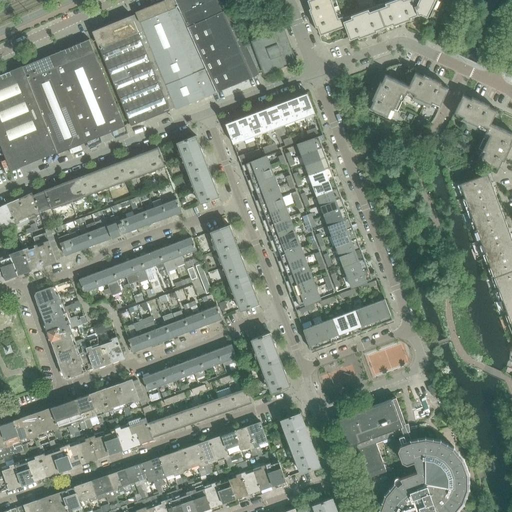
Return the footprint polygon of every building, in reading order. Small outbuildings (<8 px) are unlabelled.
[(136,14),(132,16),(169,110),(175,107),(176,109),(183,105),(203,97),(217,92),(174,0),(163,0),(135,12),(136,14)] [(174,0),(217,92),(224,89),(253,77),(259,74),(259,73),(246,45),(245,44),(225,0),(174,0)] [(342,16),(338,6),(335,0),(333,0),(332,0),(331,0),(307,0),(311,8),(309,9),(316,27),(317,26),(320,35),(345,26),(346,25),(343,18),(342,16)] [(418,14),(412,0),(383,0),(385,2),(377,5),(384,27),(392,24),(393,25),(411,18),(410,17),(418,14)] [(430,18),(437,0),(412,0),(418,14),(420,13),(430,18)] [(384,27),(377,5),(368,8),(367,5),(349,11),(350,15),(343,18),(346,25),(345,26),(350,39),(358,36),(359,38),(377,31),(376,29),(384,27)] [(93,31),(95,37),(130,123),(131,125),(169,110),(132,16),(131,15),(131,16),(112,23),(106,26),(93,31)] [(253,42),(246,45),(259,73),(264,71),(264,72),(279,67),(290,62),(295,61),(283,30),(253,41),(253,42)] [(124,125),(89,40),(89,39),(22,66),(0,74),(0,143),(11,170),(57,152),(58,153),(124,125)] [(439,108),(448,88),(440,84),(441,83),(424,74),(423,76),(415,72),(409,85),(405,93),(406,93),(414,97),(412,100),(429,108),(431,105),(439,108)] [(405,96),(405,94),(406,95),(406,93),(405,93),(409,85),(385,74),(381,82),(380,82),(372,99),(373,100),(369,108),(390,117),(394,109),(398,111),(404,96),(405,96)] [(315,113),(307,93),(307,92),(297,96),(304,117),(315,113)] [(491,123),(497,110),(488,106),(489,105),(472,97),(471,98),(463,95),(454,115),(461,119),(460,123),(477,131),(479,127),(486,130),(485,132),(485,133),(486,133),(491,123)] [(304,117),(297,96),(287,100),(294,121),(304,117)] [(294,121),(287,100),(276,104),(284,124),(294,121)] [(284,124),(276,104),(266,108),(274,128),(284,124)] [(274,128),(266,108),(256,112),(264,132),(274,128)] [(264,132),(256,112),(246,115),(254,136),(264,132)] [(254,136),(246,115),(236,119),(244,140),(254,136)] [(244,140),(236,119),(225,123),(233,144),(244,140)] [(504,160),(511,143),(510,142),(511,138),(511,133),(491,123),(486,133),(485,133),(478,149),(482,151),(478,159),(499,168),(502,160),(504,160)] [(318,133),(315,128),(309,130),(311,136),(318,133)] [(311,136),(309,130),(303,132),(305,138),(311,136)] [(322,147),(320,142),(325,141),(323,134),(322,135),(298,144),(302,155),(322,147)] [(201,148),(196,135),(178,142),(184,159),(189,172),(207,166),(202,153),(203,153),(201,148)] [(297,141),(295,135),(289,137),(291,143),(297,141)] [(291,143),(289,137),(283,140),(285,146),(291,143)] [(277,149),(275,143),(269,145),(271,151),(277,149)] [(271,151),(269,145),(263,147),(265,153),(271,151)] [(165,165),(158,147),(120,162),(127,180),(145,173),(145,175),(148,173),(147,172),(165,165)] [(326,157),(324,151),(322,147),(302,155),(305,165),(326,157)] [(261,155),(259,149),(251,152),(254,157),(261,155)] [(254,157),(251,152),(244,154),(246,160),(254,157)] [(271,166),(267,156),(242,165),(241,165),(244,172),(244,171),(248,169),(250,174),(271,166)] [(330,167),(329,164),(326,157),(305,165),(309,175),(330,167)] [(127,180),(120,162),(82,176),(89,194),(90,196),(92,195),(91,193),(107,187),(108,189),(110,188),(110,186),(127,180)] [(214,183),(212,177),(212,178),(207,166),(189,172),(200,202),(218,196),(214,183)] [(274,176),(271,166),(250,174),(252,179),(248,180),(247,179),(249,186),(274,176)] [(334,177),(332,172),(330,167),(309,175),(313,185),(334,177)] [(497,197),(488,173),(459,183),(468,207),(497,197)] [(89,194),(82,176),(45,190),(45,191),(51,206),(52,208),(70,201),(70,204),(73,203),(72,200),(89,194)] [(278,186),(274,176),(249,186),(251,192),(252,192),(252,191),(256,189),(257,194),(278,186)] [(337,187),(336,184),(334,177),(313,185),(317,195),(337,187)] [(282,197),(278,186),(257,194),(259,199),(255,200),(255,199),(254,200),(257,206),(282,197)] [(341,197),(339,192),(337,187),(317,195),(321,205),(341,197)] [(51,206),(45,191),(33,195),(40,210),(51,206)] [(40,210),(33,195),(32,193),(19,198),(29,221),(38,217),(37,215),(41,213),(40,210)] [(149,224),(144,211),(143,208),(138,209),(135,202),(140,200),(139,196),(129,200),(135,214),(140,227),(149,224)] [(286,207),(282,197),(257,206),(259,212),(260,212),(259,211),(263,210),(265,214),(286,207)] [(345,207),(344,205),(341,197),(321,205),(324,215),(345,207)] [(505,220),(497,197),(468,207),(477,230),(505,220)] [(30,222),(29,221),(19,198),(7,204),(16,224),(18,228),(30,222)] [(182,212),(177,198),(163,204),(168,217),(182,212)] [(168,217),(163,204),(161,199),(153,202),(155,207),(153,207),(158,220),(168,217)] [(16,224),(7,204),(0,206),(0,221),(3,227),(10,224),(11,226),(16,224)] [(158,220),(153,207),(144,211),(149,224),(158,220)] [(290,217),(286,207),(265,214),(267,219),(263,221),(262,220),(264,226),(290,217)] [(349,217),(347,212),(345,207),(324,215),(328,225),(349,217)] [(140,227),(135,214),(125,218),(130,231),(140,227)] [(121,234),(116,221),(117,221),(114,215),(105,218),(108,225),(107,225),(112,238),(121,234)] [(293,227),(290,217),(264,226),(267,233),(267,232),(267,231),(271,230),(273,235),(293,227)] [(353,228),(352,225),(349,217),(328,225),(332,236),(353,228)] [(125,218),(117,221),(116,221),(121,234),(130,231),(125,218)] [(511,243),(511,239),(505,220),(477,230),(485,253),(511,243)] [(3,227),(0,221),(0,237),(2,237),(4,243),(6,242),(9,241),(6,234),(5,234),(2,227),(3,227)] [(112,238),(107,225),(102,227),(100,221),(96,222),(103,241),(112,238)] [(103,241),(96,222),(86,226),(87,227),(93,245),(103,241)] [(236,243),(230,224),(211,231),(218,250),(236,243)] [(93,245),(87,227),(80,230),(81,235),(79,235),(84,248),(93,245)] [(297,237),(293,227),(273,235),(274,239),(270,241),(270,240),(269,240),(272,246),(297,237)] [(60,257),(50,228),(45,229),(46,233),(55,259),(60,257)] [(357,238),(354,233),(353,228),(332,236),(336,246),(357,238)] [(84,248),(79,235),(77,236),(76,231),(69,234),(71,238),(70,239),(74,252),(84,248)] [(55,259),(46,233),(41,234),(44,241),(36,244),(43,265),(56,261),(55,259)] [(43,265),(36,244),(34,245),(35,247),(29,249),(28,247),(27,247),(26,244),(27,243),(24,235),(18,237),(23,249),(31,270),(43,265)] [(196,250),(191,237),(176,242),(181,255),(196,250)] [(301,247),(297,237),(272,246),(274,253),(275,253),(274,252),(279,250),(280,255),(301,247)] [(360,248),(359,245),(357,238),(336,246),(340,255),(360,248)] [(74,252),(70,239),(60,242),(65,255),(74,252)] [(181,255),(176,242),(167,246),(176,268),(185,264),(181,255)] [(241,255),(236,243),(218,250),(229,279),(247,272),(243,260),(242,257),(242,255),(241,255)] [(511,269),(511,243),(485,253),(493,276),(511,269)] [(176,269),(176,268),(167,246),(158,249),(163,262),(168,274),(170,273),(170,271),(176,269)] [(305,257),(301,247),(280,255),(282,260),(278,261),(278,260),(277,260),(279,267),(305,257)] [(364,258),(362,253),(360,248),(340,255),(343,265),(364,258)] [(23,249),(19,250),(20,253),(13,255),(12,253),(11,253),(18,274),(31,270),(23,249)] [(165,266),(163,262),(158,249),(149,253),(154,265),(156,265),(158,268),(165,266)] [(18,274),(11,253),(9,254),(10,256),(4,258),(3,256),(0,257),(0,263),(5,279),(18,274)] [(151,267),(154,265),(149,253),(140,256),(148,279),(149,279),(149,281),(155,278),(151,267)] [(148,279),(140,256),(133,258),(130,260),(138,281),(139,280),(139,282),(148,279)] [(309,267),(305,257),(279,267),(282,273),(282,272),(286,270),(288,275),(309,267)] [(186,267),(199,262),(197,258),(185,263),(186,267)] [(368,268),(367,265),(364,258),(343,265),(347,276),(368,268)] [(138,281),(130,260),(121,263),(126,276),(129,284),(138,281)] [(126,276),(121,263),(112,266),(117,279),(126,276)] [(212,291),(201,263),(196,266),(206,294),(212,291)] [(117,279),(112,266),(103,270),(107,283),(112,295),(122,292),(117,279)] [(197,277),(193,267),(187,269),(190,277),(191,280),(197,277)] [(312,277),(309,267),(288,275),(290,280),(286,281),(285,280),(287,287),(312,277)] [(351,286),(376,277),(377,277),(374,270),(373,271),(374,271),(370,273),(368,268),(347,276),(351,286)] [(511,295),(511,269),(493,276),(502,299),(511,295)] [(107,283),(103,270),(93,274),(98,287),(107,283)] [(259,303),(254,289),(253,285),(252,285),(247,272),(229,279),(241,309),(259,303)] [(84,292),(98,287),(93,274),(79,279),(84,292)] [(316,287),(312,277),(287,287),(289,293),(290,293),(290,292),(294,290),(296,295),(316,287)] [(61,299),(59,294),(57,294),(54,286),(37,292),(35,295),(39,306),(61,299)] [(320,298),(316,287),(296,295),(297,300),(293,301),(293,300),(292,301),(295,308),(296,308),(295,307),(300,306),(320,298)] [(155,295),(152,288),(146,290),(149,297),(155,295)] [(143,299),(141,293),(134,296),(136,302),(143,299)] [(168,301),(165,295),(159,297),(161,302),(164,303),(168,301)] [(511,321),(511,295),(502,299),(510,322),(511,321)] [(392,319),(385,298),(375,302),(382,323),(392,319)] [(63,312),(76,307),(81,306),(79,300),(74,302),(75,303),(65,307),(63,302),(62,303),(61,299),(39,306),(46,323),(55,320),(53,315),(63,312)] [(382,323),(375,302),(364,306),(372,327),(382,323)] [(222,318),(217,305),(203,311),(208,324),(222,318)] [(372,327),(364,306),(354,310),(362,330),(372,327)] [(190,331),(185,318),(184,318),(181,310),(173,313),(176,321),(175,321),(180,334),(190,331)] [(362,330),(354,310),(344,314),(352,334),(362,330)] [(208,324),(203,311),(193,314),(198,327),(208,324)] [(82,324),(81,322),(80,319),(78,320),(76,316),(66,320),(63,312),(53,315),(55,320),(46,323),(50,336),(71,328),(82,324)] [(180,334),(175,321),(175,322),(172,313),(163,316),(163,317),(166,325),(171,338),(180,334)] [(198,327),(193,314),(185,318),(190,331),(198,327)] [(352,334),(344,314),(334,317),(341,338),(352,334)] [(161,341),(156,329),(151,316),(142,320),(147,332),(152,345),(161,341)] [(331,342),(324,321),(322,322),(320,317),(313,320),(315,325),(314,325),(321,346),(331,342)] [(341,338),(334,317),(324,321),(331,342),(341,338)] [(321,346),(314,325),(312,326),(310,321),(302,324),(304,329),(303,329),(311,350),(321,346)] [(97,334),(114,328),(111,322),(95,328),(97,334)] [(171,338),(166,325),(156,329),(161,341),(171,338)] [(73,342),(71,334),(73,333),(71,328),(50,336),(54,348),(63,345),(65,350),(75,346),(85,342),(83,339),(73,342)] [(152,345),(147,332),(138,336),(143,348),(152,345)] [(274,343),(270,332),(252,339),(262,365),(280,359),(276,348),(274,343)] [(143,348),(138,336),(128,339),(133,352),(143,348)] [(103,355),(99,345),(100,345),(98,337),(89,340),(91,345),(86,347),(86,348),(89,356),(94,368),(111,362),(108,353),(103,355)] [(124,357),(117,337),(111,338),(112,341),(100,345),(99,345),(103,355),(108,353),(111,362),(124,357)] [(238,361),(232,346),(231,344),(217,349),(226,373),(231,371),(229,364),(238,361)] [(89,356),(86,348),(82,349),(83,352),(77,354),(75,346),(65,350),(63,345),(54,348),(61,366),(89,356)] [(226,373),(217,349),(208,353),(212,366),(216,364),(219,371),(218,372),(219,376),(226,373)] [(212,366),(208,353),(199,356),(204,369),(212,366)] [(84,372),(81,363),(87,361),(90,369),(94,368),(89,356),(61,366),(64,376),(67,377),(84,372)] [(204,369),(199,356),(189,360),(194,372),(197,378),(205,375),(203,369),(204,369)] [(284,369),(280,359),(262,365),(271,392),(290,385),(285,374),(286,374),(284,369)] [(194,372),(189,360),(180,363),(185,376),(194,372)] [(185,376),(180,363),(171,367),(176,379),(185,376)] [(176,379),(171,367),(162,370),(166,383),(176,379)] [(168,387),(166,383),(162,370),(152,374),(157,386),(161,385),(162,389),(168,387)] [(157,386),(152,374),(143,377),(147,390),(157,386)] [(134,386),(132,381),(132,379),(115,385),(118,394),(123,392),(126,402),(133,400),(134,401),(139,399),(138,396),(136,391),(134,386)] [(442,390),(439,382),(428,386),(431,394),(432,393),(434,397),(441,394),(440,391),(442,390)] [(126,402),(123,392),(118,394),(115,385),(102,389),(109,409),(113,408),(114,412),(123,409),(121,404),(126,402)] [(251,402),(246,388),(232,393),(237,407),(251,402)] [(109,409),(102,389),(89,394),(95,411),(98,417),(106,414),(104,411),(109,409)] [(237,407),(232,393),(217,398),(222,412),(237,407)] [(95,411),(89,394),(77,399),(84,418),(87,428),(93,426),(92,425),(99,423),(95,412),(95,411)] [(467,488),(467,474),(462,460),(452,449),(440,441),(424,439),(418,440),(416,429),(409,430),(408,423),(405,423),(396,397),(391,399),(335,420),(345,447),(347,446),(349,452),(347,453),(358,482),(386,471),(376,443),(403,433),(407,443),(400,445),(398,450),(402,461),(407,464),(414,461),(418,471),(400,478),(399,477),(397,477),(396,477),(395,479),(394,480),(395,482),(396,483),(386,495),(381,509),(381,511),(453,511),(462,502),(467,488)] [(222,412),(217,398),(204,403),(209,417),(222,412)] [(84,418),(77,399),(64,403),(72,425),(80,423),(79,420),(84,418)] [(72,425),(64,403),(51,407),(59,427),(63,426),(64,428),(68,426),(70,434),(75,433),(74,432),(73,428),(72,425)] [(209,417),(204,403),(189,408),(194,422),(209,417)] [(59,427),(51,407),(39,412),(47,434),(54,431),(57,439),(62,437),(59,427)] [(131,413),(129,407),(123,409),(125,415),(130,413),(131,413)] [(194,422),(189,408),(175,413),(180,427),(194,422)] [(47,435),(47,434),(39,412),(26,416),(33,436),(37,435),(39,438),(47,435)] [(310,439),(305,425),(300,412),(281,419),(291,446),(310,439)] [(138,434),(130,413),(125,415),(129,427),(122,429),(121,427),(116,429),(123,449),(136,444),(133,436),(138,434)] [(152,437),(148,423),(146,418),(141,420),(140,416),(133,419),(131,413),(130,413),(138,434),(133,436),(136,444),(153,438),(152,437)] [(180,427),(175,413),(162,418),(166,432),(180,427)] [(33,436),(26,416),(14,421),(20,438),(27,436),(28,438),(33,436)] [(166,432),(162,418),(148,423),(152,437),(166,432)] [(123,449),(116,429),(112,419),(106,421),(111,434),(103,436),(109,453),(123,449)] [(20,438),(14,421),(1,425),(11,454),(20,451),(24,450),(22,445),(22,444),(14,447),(12,444),(11,441),(20,438)] [(267,439),(262,427),(260,422),(248,426),(255,447),(258,456),(262,455),(260,451),(261,451),(260,445),(259,443),(267,440),(267,439)] [(11,454),(1,425),(0,425),(0,458),(3,458),(11,454)] [(255,447),(248,426),(236,430),(242,449),(249,447),(250,449),(255,447)] [(242,449),(236,430),(223,435),(230,456),(235,454),(234,452),(242,449)] [(85,462),(78,442),(76,437),(75,433),(70,434),(69,434),(74,447),(71,448),(70,445),(65,447),(67,452),(72,466),(85,462)] [(230,456),(223,435),(210,439),(217,458),(219,464),(223,462),(222,460),(225,459),(228,467),(233,465),(231,460),(230,456)] [(109,453),(103,436),(96,439),(95,436),(91,438),(97,458),(109,453)] [(97,458),(91,438),(86,440),(85,439),(78,442),(85,462),(97,458)] [(217,458),(210,439),(198,444),(208,473),(212,472),(209,461),(217,458)] [(320,465),(315,451),(310,439),(291,446),(301,472),(320,465)] [(72,466),(67,452),(65,447),(61,448),(59,443),(56,444),(54,440),(49,442),(54,454),(53,454),(59,471),(72,466)] [(208,474),(208,473),(198,444),(185,448),(186,452),(191,467),(192,469),(199,466),(203,476),(208,474)] [(191,467),(186,452),(185,448),(172,453),(179,473),(184,472),(184,470),(191,467)] [(34,480),(28,463),(25,455),(26,455),(24,450),(20,451),(22,456),(18,457),(21,466),(20,466),(19,463),(15,465),(21,484),(34,480)] [(181,477),(179,473),(172,453),(160,457),(166,476),(168,480),(175,477),(177,485),(188,480),(186,475),(181,477)] [(59,471),(53,454),(46,457),(45,454),(40,456),(47,475),(59,471)] [(273,484),(265,464),(262,455),(258,456),(256,457),(258,464),(252,466),(253,467),(252,467),(260,489),(273,484)] [(47,475),(40,456),(35,458),(36,460),(28,463),(34,480),(47,475)] [(166,476),(160,457),(151,460),(162,492),(163,492),(161,486),(163,485),(162,481),(163,480),(162,477),(166,476)] [(21,484),(15,465),(13,459),(5,462),(4,459),(3,459),(3,458),(0,458),(0,464),(3,472),(5,479),(9,488),(21,484)] [(162,492),(151,460),(143,463),(148,478),(152,476),(156,487),(157,487),(159,494),(162,492)] [(260,489),(252,467),(245,469),(242,462),(237,463),(239,470),(247,493),(260,489)] [(285,478),(280,464),(279,462),(271,465),(270,463),(265,464),(273,484),(285,480),(285,478)] [(145,482),(149,481),(148,478),(143,463),(134,466),(143,492),(146,498),(148,497),(146,491),(147,490),(145,482)] [(143,492),(134,466),(126,469),(131,485),(136,484),(139,493),(143,492)] [(131,485),(126,469),(117,472),(124,491),(124,493),(129,491),(128,489),(132,487),(131,485)] [(247,493),(239,470),(227,474),(229,480),(235,498),(247,493)] [(124,491),(117,472),(109,475),(116,496),(121,494),(120,492),(124,491)] [(117,499),(116,496),(109,475),(100,478),(107,497),(109,502),(117,499)] [(107,497),(100,478),(92,481),(98,500),(107,497)] [(0,491),(9,488),(5,479),(0,480),(0,491)] [(235,498),(229,480),(221,483),(220,481),(215,482),(222,502),(235,498)] [(98,500),(92,481),(83,484),(90,502),(98,500)] [(210,507),(204,489),(204,488),(202,481),(189,486),(198,511),(210,507)] [(222,502),(215,482),(210,484),(211,486),(204,488),(204,489),(210,507),(222,502)] [(90,502),(83,484),(75,487),(81,505),(90,502)] [(195,511),(198,511),(189,486),(179,489),(177,485),(175,486),(177,490),(184,511),(195,511)] [(81,505),(75,487),(62,491),(69,511),(74,511),(75,511),(78,510),(78,511),(83,511),(81,505)] [(184,511),(177,490),(164,494),(170,511),(184,511)] [(69,511),(62,491),(50,496),(55,511),(69,511)] [(170,511),(164,494),(163,492),(162,492),(159,494),(151,496),(156,511),(170,511)] [(55,511),(50,496),(37,500),(40,511),(55,511)] [(156,511),(151,496),(143,499),(139,500),(140,504),(144,503),(145,506),(141,508),(142,511),(156,511)] [(337,511),(332,497),(313,504),(316,511),(337,511)] [(40,511),(37,500),(24,504),(27,511),(40,511)]
